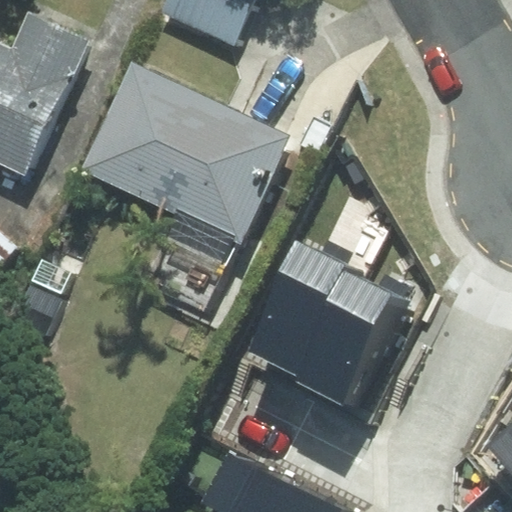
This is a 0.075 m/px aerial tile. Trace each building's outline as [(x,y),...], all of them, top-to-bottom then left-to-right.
[(167,0),(162,14),(233,45),(251,0),(167,0)] [(28,13),(11,49),(0,43),(0,158),(27,171),(88,41),(28,13)] [(288,136),(132,63),(82,168),(239,241),(288,136)] [(0,266),(16,247),(0,233),(0,266)] [(349,264),(301,242),(250,350),(298,373),(346,272),(349,264)] [(394,295),(346,272),(298,373),(294,380),(343,403),(394,295)] [(511,424),(489,445),(511,471),(511,424)] [(362,511),(366,507),(259,451),(232,502),(250,511),(362,511)] [(250,511),(232,502),(226,511),(250,511)]
